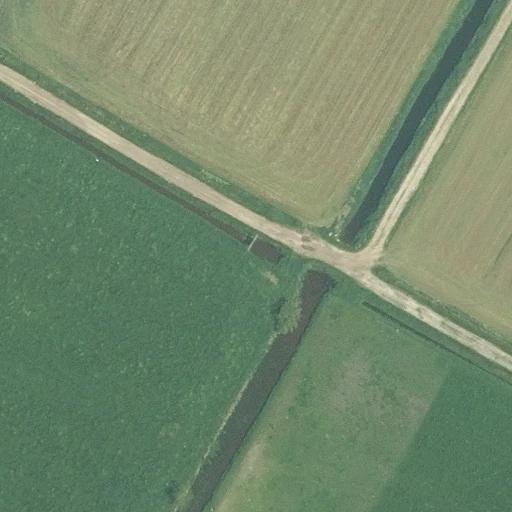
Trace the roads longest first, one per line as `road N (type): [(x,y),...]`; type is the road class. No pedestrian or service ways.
road 1 (track): [(511,13),(377,246),(349,266),(241,215),(0,71)]
road 2 (track): [(349,266),(511,364)]
